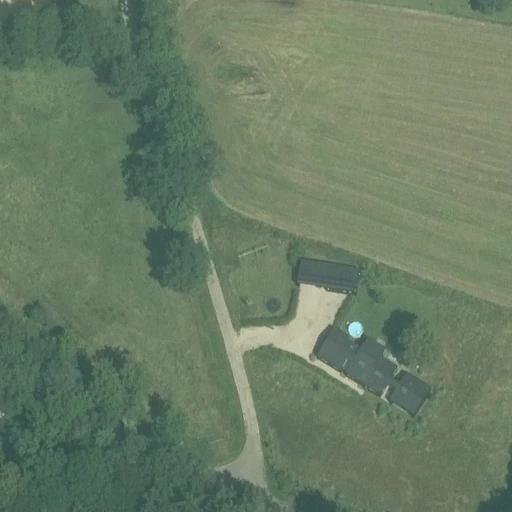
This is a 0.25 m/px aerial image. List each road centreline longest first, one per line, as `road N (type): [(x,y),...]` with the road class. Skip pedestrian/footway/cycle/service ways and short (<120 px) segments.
road 1 (track): [(237,491),(251,432),(230,340),(124,0)]
road 2 (unclassified): [(286,511),(144,440),(0,327)]
